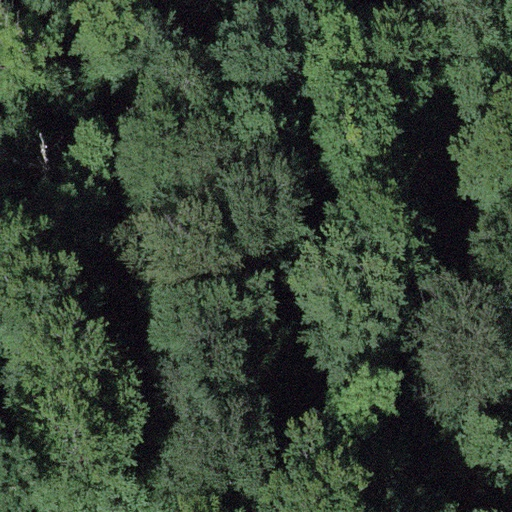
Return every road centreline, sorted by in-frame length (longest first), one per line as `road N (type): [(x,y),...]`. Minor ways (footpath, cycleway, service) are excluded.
road 1 (track): [(511,289),(0,162)]
road 2 (track): [(511,14),(392,47),(0,70)]
